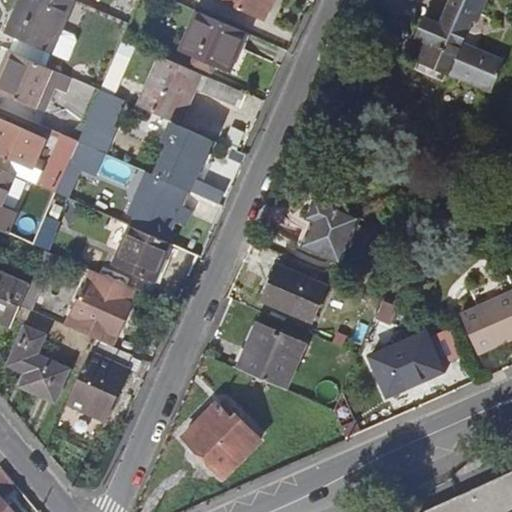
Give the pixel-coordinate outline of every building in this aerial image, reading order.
[(74,46),(73,36),(61,31),(75,1),(72,0),(19,0),(5,34),(15,38),(51,54),(67,61),(74,46)] [(225,0),(234,5),(265,19),(272,0),(225,0)] [(427,40),(419,60),(448,72),(449,71),(490,88),(502,60),(460,43),(472,17),(476,18),(483,0),(450,0),(440,25),(425,19),(417,37),(427,40)] [(246,32),(198,12),(181,52),(229,72),(246,32)] [(15,38),(9,51),(46,67),(51,54),(15,38)] [(46,67),(9,51),(0,72),(0,93),(35,108),(46,84),(52,69),(46,67)] [(140,107),(172,121),(178,124),(201,74),(163,57),(140,107)] [(73,79),(52,69),(46,84),(64,91),(73,79)] [(247,93),(219,81),(213,95),(241,107),(247,93)] [(100,91),(78,141),(105,153),(116,128),(113,127),(124,102),(100,91)] [(43,139),(0,120),(0,147),(33,162),(43,139)] [(178,124),(172,121),(164,140),(171,143),(165,157),(197,171),(201,162),(207,164),(211,155),(205,152),(212,139),(178,124)] [(73,153),(78,141),(67,137),(63,148),(73,153)] [(95,174),(105,153),(78,141),(73,153),(56,193),(66,197),(80,167),(95,174)] [(157,176),(189,190),(197,171),(165,157),(157,176)] [(0,200),(11,174),(0,168),(0,200)] [(155,177),(136,219),(169,233),(175,220),(186,225),(192,211),(183,206),(189,192),(155,177)] [(1,211),(26,221),(37,196),(12,186),(1,211)] [(305,220),(313,223),(308,234),(304,233),(298,248),(340,266),(360,220),(314,200),(305,220)] [(32,244),(46,250),(54,231),(40,225),(32,244)] [(131,226),(115,263),(155,280),(170,244),(131,226)] [(30,286),(21,306),(34,311),(59,255),(46,250),(30,286)] [(331,275),(283,255),(264,299),(312,320),(331,275)] [(93,270),(85,286),(130,306),(137,290),(93,270)] [(0,319),(13,325),(21,306),(30,286),(0,273),(0,319)] [(88,335),(97,339),(113,346),(118,334),(130,306),(85,286),(67,326),(88,335)] [(511,296),(462,319),(479,358),(511,343),(511,296)] [(239,369),(285,389),(304,343),(258,324),(239,369)] [(21,386),(55,401),(69,369),(36,355),(45,335),(26,327),(9,365),(27,372),(21,386)] [(387,395),(441,371),(424,333),(370,357),(387,395)] [(90,354),(126,370),(132,355),(113,346),(97,339),(90,354)] [(90,354),(69,400),(103,417),(126,370),(90,354)] [(223,475),(260,440),(235,415),(231,419),(216,403),(183,434),(223,475)] [(511,511),(511,471),(424,511),(511,511)] [(0,511),(18,511),(0,489),(0,511)]
